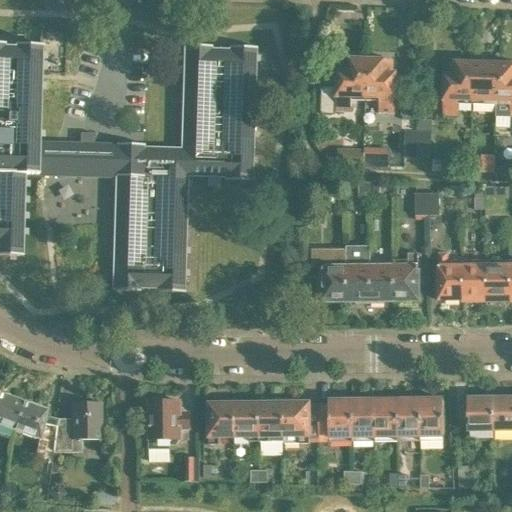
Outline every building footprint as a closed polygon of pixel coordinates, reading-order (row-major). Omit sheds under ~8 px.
[(224,181),(253,182),(257,48),(228,47),(228,49),(212,49),(212,46),(183,45),(181,148),(145,147),(145,145),(116,144),(116,147),(94,147),(95,134),(81,134),(80,146),(40,145),(43,46),(14,45),(14,48),(4,47),(4,45),(0,44),(0,255),(23,256),(26,174),(115,176),(111,291),(140,291),(140,289),(156,290),(156,292),(185,293),(188,177),(224,179),(224,181)] [(366,101),(367,61),(343,60),(342,72),(338,72),(336,112),(351,112),(352,100),(366,101)] [(367,61),(366,101),(380,101),(380,113),(393,114),(395,74),(391,74),(392,62),(367,61)] [(473,81),(473,104),(495,105),(497,105),(498,82),(500,82),(500,65),(491,65),(489,61),(478,61),(476,64),(472,64),(471,81),(473,81)] [(329,76),(330,62),(318,62),(318,76),(329,76)] [(471,81),(472,64),(451,63),(450,76),(446,76),(445,115),(458,116),(458,104),(473,104),(473,81),(471,81)] [(511,118),(511,117),(511,65),(500,65),(500,82),(498,82),(497,105),(495,105),(495,118),(496,118),(495,129),(510,129),(510,118),(511,118)] [(414,117),(414,103),(402,103),(402,116),(414,117)] [(418,131),(417,131),(416,158),(430,158),(431,121),(418,121),(418,131)] [(416,158),(417,131),(405,131),(405,157),(416,158)] [(364,151),(339,151),(338,165),(363,166),(364,151)] [(481,155),(480,173),(494,174),(495,155),(481,155)] [(323,181),(312,181),(312,202),(323,202),(323,181)] [(370,196),(370,183),(358,183),(358,196),(370,196)] [(380,183),(370,183),(370,196),(380,196),(380,183)] [(485,187),(485,198),(485,211),(496,211),(496,198),(495,187),(485,187)] [(428,216),(427,194),(415,194),(416,216),(428,216)] [(440,194),(427,194),(428,216),(440,216),(440,194)] [(485,211),(485,198),(474,199),(474,211),(485,211)] [(394,263),(395,301),(419,301),(418,273),(418,254),(408,254),(408,262),(394,263)] [(463,262),(449,262),(449,254),(438,254),(439,301),(463,300),(463,262)] [(347,263),(333,263),(333,255),(322,255),(323,302),(348,302),(347,263)] [(463,302),(487,302),(486,261),(463,262),(463,300),(463,302)] [(509,261),(486,261),(487,302),(509,302),(509,261)] [(358,304),(372,304),(371,263),(347,263),(348,302),(358,302),(358,304)] [(394,263),(371,263),(372,304),(384,303),(384,301),(395,301),(394,263)] [(0,393),(0,437),(9,441),(13,430),(23,402),(0,393)] [(495,431),(511,431),(511,398),(495,399),(495,431)] [(470,432),(495,431),(495,399),(469,399),(470,432)] [(353,438),(375,438),(375,400),(353,401),(353,438)] [(375,438),(398,437),(398,400),(375,400),(375,438)] [(398,437),(421,437),(420,400),(398,400),(398,437)] [(420,400),(421,437),(444,437),(443,400),(420,400)] [(209,404),(209,438),(209,446),(219,446),(219,438),(234,438),(234,401),(224,401),(222,404),(209,404)] [(244,401),(234,401),(234,438),(251,437),(251,442),(260,442),(260,404),(247,404),(244,401)] [(269,442),(269,437),(285,437),(285,401),(274,401),(272,404),(260,404),(260,442),(269,442)] [(309,403),(296,403),(293,401),(285,401),(285,437),(285,442),(288,444),(293,444),(295,441),(300,441),(301,444),(310,444),(310,437),(309,403)] [(329,438),(353,438),(353,401),(329,401),(329,405),(319,406),(319,443),(330,443),(329,438)] [(23,402),(13,430),(39,440),(37,448),(53,451),(53,452),(57,427),(43,424),(46,410),(23,402)] [(57,461),(58,453),(82,453),(82,440),(102,439),(101,402),(71,403),(72,426),(57,426),(57,427),(53,452),(53,451),(49,473),(56,474),(58,461),(57,461)] [(180,402),(149,402),(150,450),(170,449),(170,445),(177,445),(180,440),(181,440),(181,430),(190,430),(190,413),(187,413),(180,409),(180,402)] [(181,459),(182,481),(182,482),(199,483),(198,458),(181,459)] [(203,466),(203,479),(212,479),(212,466),(203,466)] [(471,466),(458,467),(460,490),(473,490),(471,466)] [(260,484),(260,471),(250,471),(250,484),(260,484)] [(306,472),(306,491),(319,491),(319,472),(306,472)] [(344,486),(353,486),(353,473),(344,472),(344,486)] [(361,473),(353,473),(353,486),(361,486),(361,473)] [(398,488),(398,475),(389,474),(389,488),(398,488)] [(407,475),(398,475),(398,488),(406,488),(407,475)] [(429,490),(429,476),(420,476),(420,490),(429,490)] [(92,505),(113,506),(114,494),(93,493),(92,505)]
